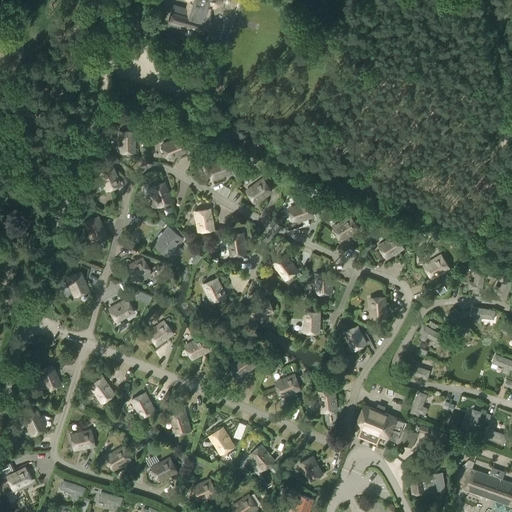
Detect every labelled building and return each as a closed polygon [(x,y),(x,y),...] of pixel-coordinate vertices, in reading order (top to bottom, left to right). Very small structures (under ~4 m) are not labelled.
[(173,5),(167,27),(204,37),(205,31),(207,31),(209,22),(208,21),(210,15),(208,15),(210,9),(216,8),(218,6),(219,6),(220,5),(221,3),(221,0),(183,0),(185,1),(186,1),(185,8),(173,5)] [(134,131),(118,131),(119,151),(134,151),(134,131)] [(179,138),(161,146),(167,160),(185,152),(179,138)] [(223,159),(205,167),(210,181),(229,173),(223,159)] [(110,172),(96,178),(104,196),(118,190),(110,172)] [(262,180),(245,192),(254,204),(270,192),(262,180)] [(162,185),(148,191),(155,209),(169,204),(162,185)] [(307,202),(288,209),(293,223),(312,216),(307,202)] [(208,209),(194,212),(197,231),(212,229),(208,209)] [(347,220),(331,231),(339,244),(355,233),(347,220)] [(95,223),(81,229),(89,247),(103,241),(95,223)] [(168,226),(154,244),(168,255),(182,237),(168,226)] [(394,235),(378,246),(386,259),(402,248),(394,235)] [(240,238),(225,241),(228,260),(243,258),(240,238)] [(440,254),(423,265),(431,277),(448,267),(440,254)] [(285,255),(273,264),(285,280),(297,270),(285,255)] [(145,261),(128,271),(136,284),(153,274),(145,261)] [(476,269),(473,291),(481,293),(484,271),(476,269)] [(80,273),(66,279),(74,297),(88,291),(80,273)] [(330,273),(315,274),(316,294),(331,293),(330,273)] [(511,278),(505,276),(497,296),(504,299),(511,280),(511,278)] [(216,279),(203,285),(212,303),(225,297),(216,279)] [(380,293),(365,294),(366,314),(381,313),(380,293)] [(267,298),(249,305),(254,319),(273,312),(267,298)] [(126,300),(109,310),(116,323),(133,313),(126,300)] [(471,305),(469,315),(472,316),(472,320),(480,321),(481,316),(492,317),(493,308),(471,305)] [(456,308),(448,312),(460,332),(468,327),(456,308)] [(303,312),(303,332),(318,332),(318,312),(303,312)] [(164,322),(148,334),(156,346),(172,334),(164,322)] [(423,323),(418,331),(438,343),(443,335),(423,323)] [(357,326),(343,333),(352,350),(365,344),(357,326)] [(203,337),(185,346),(192,359),(210,350),(203,337)] [(247,353),(231,365),(240,377),(256,365),(247,353)] [(511,359),(495,353),(492,362),(511,369),(511,359)] [(408,363),(405,372),(427,379),(430,370),(408,363)] [(52,367),(39,373),(47,391),(61,385),(52,367)] [(294,374),(275,382),(281,396),(299,388),(294,374)] [(103,378),(90,387),(102,403),(114,394),(103,378)] [(333,390),(319,392),(321,412),(336,410),(333,390)] [(418,391),(410,412),(418,415),(426,394),(418,391)] [(145,393),(132,401),(142,418),(155,411),(145,393)] [(364,405),(356,426),(363,428),(360,435),(376,441),(378,435),(388,438),(396,442),(404,421),(396,418),(382,412),(384,409),(378,406),(376,410),(364,405)] [(472,409),(465,431),(473,434),(481,412),(472,409)] [(185,411),(171,416),(177,435),(191,430),(185,411)] [(36,414),(23,420),(31,438),(45,432),(36,414)] [(484,427),(481,435),(503,443),(506,435),(484,427)] [(213,435),(210,437),(215,443),(222,453),(224,451),(232,447),(234,445),(223,428),(220,430),(213,435)] [(89,433),(70,438),(74,453),(93,448),(89,433)] [(261,445),(250,455),(263,470),(274,460),(261,445)] [(124,447),(107,458),(115,470),(132,460),(124,447)] [(313,456),(300,463),(310,481),(323,473),(313,456)] [(170,458),(153,468),(160,481),(177,472),(170,458)] [(464,472),(462,480),(463,489),(511,506),(511,481),(501,477),(503,471),(490,466),(488,473),(471,467),(464,472)] [(26,468),(8,477),(15,491),(33,482),(26,468)] [(443,472),(410,477),(412,493),(416,494),(422,493),(424,492),(446,488),(443,472)] [(63,480),(60,488),(81,495),(84,487),(63,480)] [(211,480),(193,488),(199,501),(217,493),(211,480)] [(101,492),(99,500),(110,503),(109,509),(116,511),(118,505),(120,506),(122,497),(101,492)] [(297,494),(290,511),(308,511),(313,499),(297,494)] [(249,495),(233,506),(236,511),(250,511),(258,507),(249,495)]
